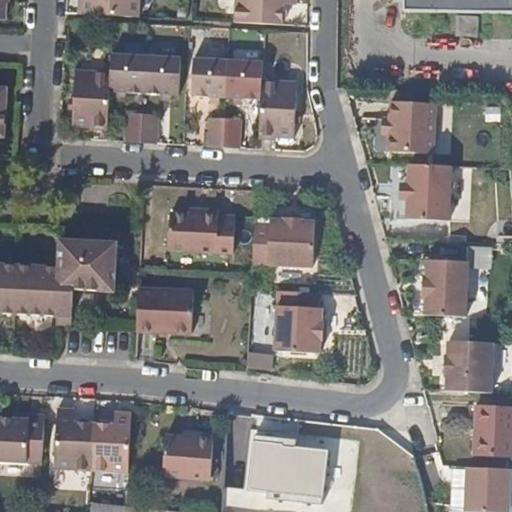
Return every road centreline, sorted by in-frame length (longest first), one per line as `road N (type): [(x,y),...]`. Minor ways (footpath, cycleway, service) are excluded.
road 1 (residential): [(341,174),(389,360),(384,390),(360,411),(0,380)]
road 2 (residential): [(40,151),(341,174)]
road 3 (residential): [(322,0),(322,85),(341,174)]
